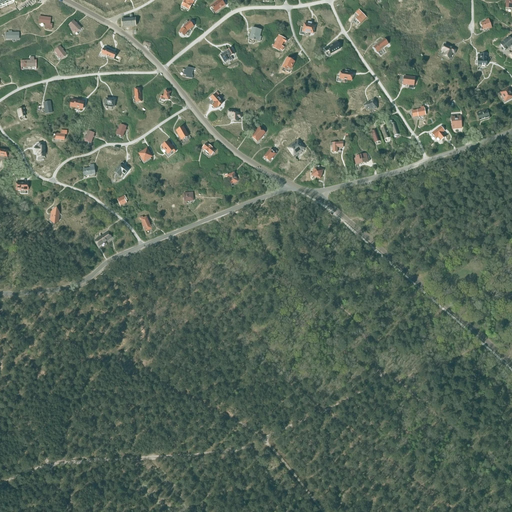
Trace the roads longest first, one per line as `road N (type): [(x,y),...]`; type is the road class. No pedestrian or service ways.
road 1 (unclassified): [(289,183),(118,255),(74,285),(0,293)]
road 2 (unclassified): [(289,183),(227,144),(125,34),(65,0)]
road 3 (unclassified): [(511,365),(315,195)]
road 4 (unclassified): [(511,130),(315,195)]
